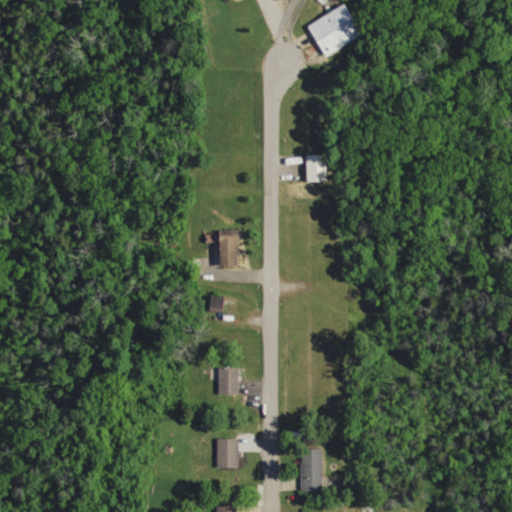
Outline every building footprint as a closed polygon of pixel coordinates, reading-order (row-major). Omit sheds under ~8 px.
[(369,34),(352,2),(312,24),(329,55),(369,34)] [(332,153),(311,153),(311,181),(332,180),(332,153)] [(225,265),(244,264),(243,229),(224,229),(225,265)] [(228,308),(228,295),(215,295),(214,308),(228,308)] [(244,394),(244,367),(223,367),(222,393),(244,394)] [(244,437),(221,438),(221,467),(244,467),(244,437)] [(304,490),(325,491),(326,448),(305,447),(304,490)]
